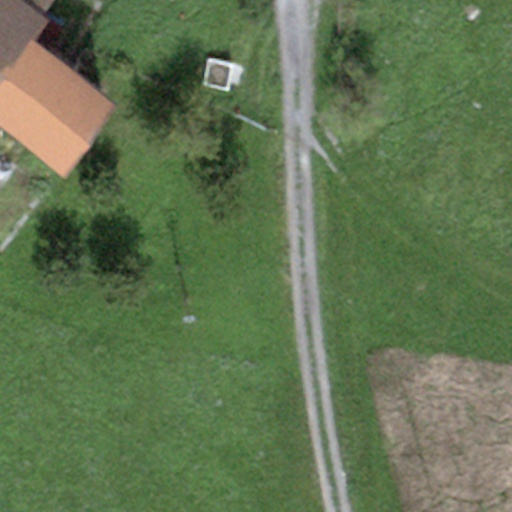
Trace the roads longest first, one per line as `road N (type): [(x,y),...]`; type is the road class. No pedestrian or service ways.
road 1 (track): [(340,511),(312,389),(287,0)]
road 2 (track): [(293,107),(375,206),(511,288)]
